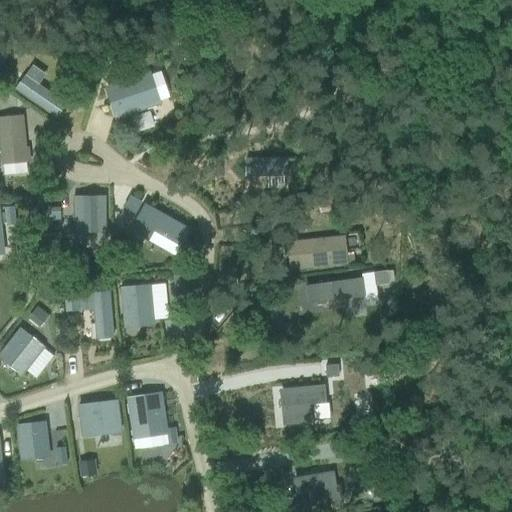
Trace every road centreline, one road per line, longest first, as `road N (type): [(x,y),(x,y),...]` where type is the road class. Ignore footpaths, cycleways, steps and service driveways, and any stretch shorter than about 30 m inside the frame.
road 1 (unknown): [(169,374),(192,338),(225,234),(113,159)]
road 2 (track): [(378,0),(414,32),(511,54)]
